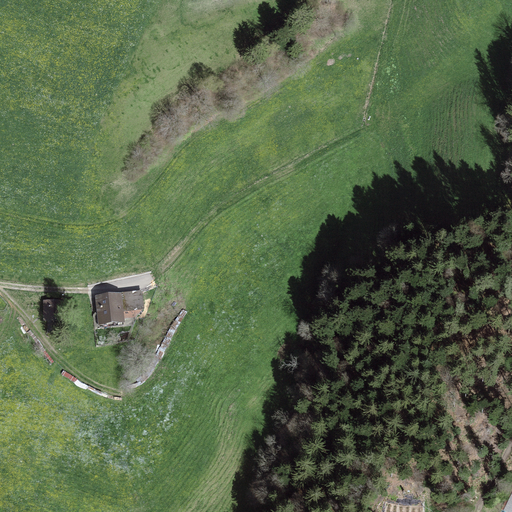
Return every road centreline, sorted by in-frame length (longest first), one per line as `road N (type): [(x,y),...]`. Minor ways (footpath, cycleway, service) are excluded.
road 1 (track): [(138,280),(251,188),(363,129)]
road 2 (track): [(0,292),(65,364),(120,391),(138,385),(192,328)]
